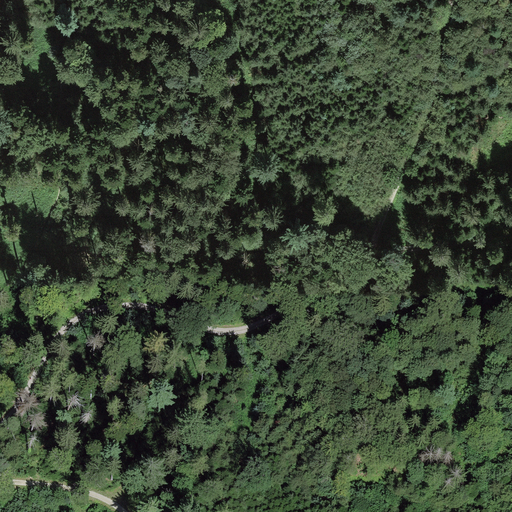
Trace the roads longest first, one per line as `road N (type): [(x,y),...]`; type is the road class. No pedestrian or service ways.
road 1 (track): [(43,363),(59,334),(94,308),(137,304),(236,333),(375,251)]
road 2 (track): [(375,251),(381,215),(433,99),(450,0)]
road 3 (track): [(375,251),(511,229)]
road 4 (track): [(125,511),(98,492),(0,479)]
